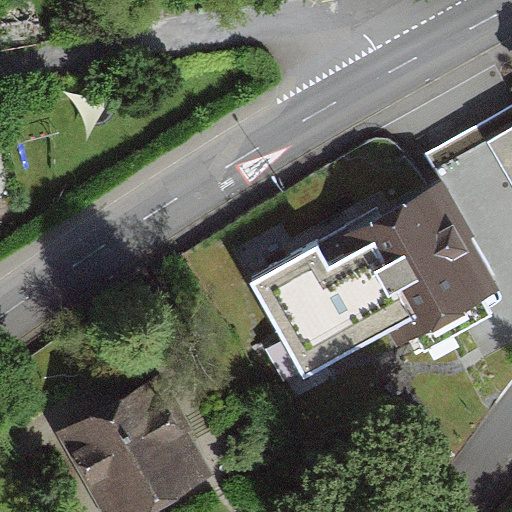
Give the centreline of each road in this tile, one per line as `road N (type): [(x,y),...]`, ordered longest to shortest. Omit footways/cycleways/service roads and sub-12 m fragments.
road 1 (tertiary): [(0,319),(207,174),(390,72)]
road 2 (residential): [(390,72),(371,41),(327,18),(263,21),(0,70)]
road 3 (tertiary): [(390,72),(511,7)]
road 4 (residential): [(511,415),(441,511)]
